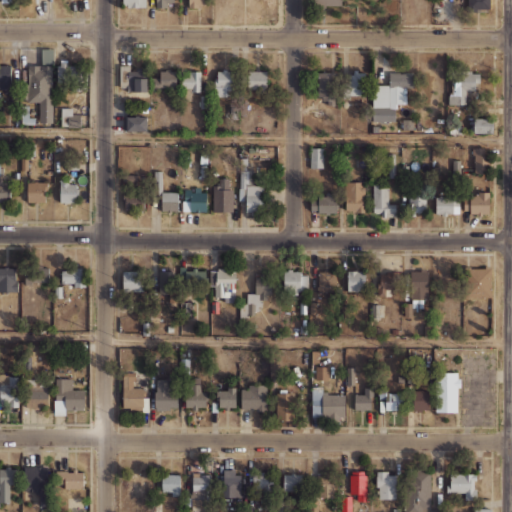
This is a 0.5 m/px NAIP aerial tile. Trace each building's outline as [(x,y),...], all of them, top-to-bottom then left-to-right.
[(144,0),(122,0),(123,8),(144,7),(144,0)] [(489,0),(490,1),(480,1),(480,12),(467,12),(467,0),(489,0)] [(28,65),(41,65),(42,49),(53,49),(54,64),(52,64),(51,123),(39,123),(39,102),(27,102),(28,65)] [(57,65),(60,65),(60,59),(67,60),(67,65),(85,65),(85,82),(57,82),(57,65)] [(0,65),(10,65),(10,88),(0,88),(0,65)] [(130,71),(136,71),(136,67),(141,67),(147,67),(147,78),(146,91),(127,91),(127,88),(118,87),(119,65),(130,65),(130,71)] [(159,71),(165,71),(165,69),(171,69),(171,71),(176,71),(176,87),(158,87),(158,89),(151,90),(151,78),(159,78),(159,71)] [(217,71),(222,71),(222,69),(227,69),(227,71),(232,71),(231,96),(214,96),(214,78),(217,78),(217,71)] [(347,74),(353,74),(353,70),(357,70),(357,72),(365,72),(365,92),(360,92),(360,95),(347,96),(347,74)] [(181,73),(190,73),(190,71),(200,71),(200,91),(192,91),(192,88),(180,88),(181,73)] [(248,71),(267,71),(267,89),(248,89),(248,71)] [(317,71),(335,71),(335,105),(327,105),(327,100),(322,100),(322,96),(317,96),(317,71)] [(453,71),(471,71),(471,73),(479,73),(479,82),(475,82),(475,90),(466,90),(465,104),(448,104),(448,95),(453,95),(453,71)] [(373,85),(372,121),(395,121),(395,103),(406,103),(406,87),(414,87),(414,73),(399,73),(399,72),(389,72),(389,84),(373,85)] [(200,95),(208,95),(208,107),(200,107),(200,95)] [(21,105),(28,105),(28,117),(35,117),(35,124),(21,124),(21,105)] [(230,106),(237,105),(238,118),(230,119),(230,106)] [(61,107),(72,108),(72,114),(80,114),(80,127),(67,127),(67,126),(61,126),(61,107)] [(124,116),(135,116),(135,115),(139,115),(139,116),(147,116),(146,131),(124,131),(124,116)] [(474,118),(493,118),(493,133),(473,133),(473,131),(470,131),(470,125),(474,125),(474,118)] [(402,119),(413,119),(412,130),(402,129),(402,119)] [(449,126),(464,126),(464,134),(449,134),(449,126)] [(21,155),(21,143),(36,143),(36,155),(21,155)] [(310,148),(310,168),(323,168),(323,148),(310,148)] [(472,148),(483,148),(482,173),(474,173),(474,155),(472,155),(472,148)] [(200,153),(208,153),(207,163),(200,163),(200,153)] [(263,186),(262,215),(245,215),(245,201),(238,201),(238,188),(239,188),(240,158),(247,158),(247,169),(253,169),(253,184),(254,184),(254,185),(263,186)] [(452,160),(460,160),(460,180),(452,179),(452,160)] [(462,162),(473,162),(472,169),(469,169),(469,173),(461,172),(462,162)] [(256,166),(265,166),(264,177),(256,177),(256,166)] [(154,171),(162,171),(161,191),(154,192),(154,171)] [(465,176),(484,176),(484,190),(465,190),(465,176)] [(212,186),(212,211),(232,211),(232,189),(229,189),(229,178),(219,178),(219,186),(212,186)] [(60,179),(69,179),(69,184),(77,184),(77,188),(78,188),(78,196),(77,196),(77,201),(60,201),(60,179)] [(345,182),(364,181),(364,212),(356,212),(356,210),(345,210),(345,182)] [(0,182),(9,182),(10,197),(0,197),(0,182)] [(27,182),(47,182),(47,190),(45,190),(45,202),(27,202),(27,182)] [(373,185),(372,213),(381,213),(381,216),(397,216),(398,204),(388,204),(388,185),(373,185)] [(206,192),(201,192),(201,187),(195,187),(194,191),(191,191),(191,188),(184,188),(184,200),(182,200),(182,211),(206,211),(206,192)] [(415,216),(408,216),(409,190),(425,190),(425,212),(415,212),(415,216)] [(178,192),(161,191),(161,211),(168,211),(170,211),(177,210),(178,192)] [(317,196),(326,196),(326,192),(336,192),(336,212),(330,212),(330,214),(325,214),(325,212),(318,212),(318,210),(310,210),(310,200),(317,200),(317,196)] [(488,214),(481,214),(481,215),(477,215),(478,214),(469,213),(469,210),(463,210),(463,202),(469,202),(470,195),(478,195),(478,192),(489,192),(488,214)] [(125,203),(123,204),(123,194),(128,194),(128,196),(144,196),(144,210),(125,211),(125,203)] [(436,197),(435,213),(441,213),(441,215),(447,215),(447,213),(459,213),(459,197),(442,197),(442,195),(439,195),(439,197),(436,197)] [(25,267),(39,267),(39,265),(42,265),(42,267),(49,267),(49,281),(32,282),(32,284),(25,284),(25,267)] [(0,267),(4,267),(4,266),(8,266),(8,267),(15,268),(15,281),(18,281),(18,291),(0,291),(0,267)] [(186,270),(192,270),(192,268),(197,268),(197,270),(205,270),(205,277),(208,277),(208,285),(179,285),(179,266),(186,266),(186,270)] [(491,266),(490,297),(463,297),(464,266),(470,266),(470,268),(485,269),(485,266),(491,266)] [(61,270),(76,270),(76,268),(85,268),(85,286),(73,286),(73,283),(61,283),(61,274),(60,274),(60,272),(61,272),(61,270)] [(235,271),(227,271),(227,268),(218,268),(218,270),(216,270),(216,271),(210,270),(210,286),(214,286),(214,297),(224,297),(224,302),(235,302),(235,271)] [(284,271),(283,294),(298,294),(298,290),(308,290),(308,275),(300,275),(300,271),(292,271),(292,269),(288,269),(288,271),(284,271)] [(410,271),(410,299),(427,299),(427,271),(424,271),(424,269),(420,269),(420,271),(410,271)] [(318,271),(323,271),(324,270),(327,270),(327,271),(336,271),(336,311),(318,311),(318,301),(310,301),(311,291),(318,291),(318,271)] [(347,270),(347,291),(366,291),(365,270),(347,270)] [(141,271),(123,271),(123,290),(141,290),(141,271)] [(159,271),(174,271),(174,302),(168,302),(168,293),(159,293),(159,271)] [(380,285),(377,285),(377,296),(390,296),(390,292),(399,292),(399,271),(387,271),(387,273),(380,273),(380,285)] [(271,273),(255,273),(255,293),(246,293),(246,303),(240,303),(240,317),(248,317),(248,315),(254,315),(256,313),(256,311),(258,311),(258,308),(262,308),(262,300),(271,299),(271,273)] [(180,302),(193,302),(193,314),(180,314),(180,302)] [(411,303),(404,303),(404,317),(412,317),(411,303)] [(390,304),(372,304),(372,317),(390,317),(390,304)] [(311,350),(319,351),(318,363),(311,362),(311,350)] [(181,358),(189,358),(189,374),(181,374),(181,358)] [(315,366),(315,379),(328,379),(328,366),(315,366)] [(355,367),(347,367),(347,385),(355,385),(355,367)] [(407,370),(421,370),(420,383),(406,382),(407,370)] [(135,373),(123,372),(123,407),(136,407),(136,409),(142,410),(142,412),(148,412),(148,397),(142,397),(142,395),(146,395),(146,388),(132,387),(132,380),(135,380),(135,373)] [(435,372),(435,411),(457,412),(457,387),(459,387),(459,379),(457,378),(457,372),(435,372)] [(8,376),(18,376),(17,406),(12,407),(12,400),(0,400),(0,384),(8,384),(8,376)] [(26,378),(35,378),(36,390),(48,390),(48,406),(26,406),(26,378)] [(55,378),(72,378),(72,389),(83,389),(83,407),(65,407),(65,415),(54,415),(54,400),(55,400),(55,378)] [(156,379),(156,391),(154,391),(154,407),(156,407),(156,410),(170,410),(170,407),(177,407),(177,401),(178,401),(178,397),(179,397),(179,391),(172,391),(172,379),(156,379)] [(185,384),(185,407),(191,407),(191,410),(197,410),(197,407),(205,407),(206,401),(209,400),(209,392),(201,391),(201,384),(185,384)] [(266,384),(248,385),(248,389),(241,389),(241,408),(266,408),(266,384)] [(322,394),(322,386),(311,386),(311,416),(322,417),(322,416),(329,416),(329,418),(341,418),(341,416),(345,416),(344,394),(322,394)] [(388,392),(403,392),(403,409),(385,409),(385,399),(378,399),(378,386),(386,386),(386,391),(388,391),(388,392)] [(235,387),(235,407),(229,407),(229,409),(225,409),(225,407),(216,407),(216,390),(227,390),(227,387),(235,387)] [(373,387),(364,387),(364,395),(354,395),(354,405),(373,405),(373,387)] [(294,393),(286,392),(286,389),(283,389),(280,389),(280,393),(276,393),(275,419),(295,419),(294,393)] [(406,390),(428,390),(428,394),(430,393),(430,400),(428,400),(428,409),(406,409),(406,390)] [(23,467),(49,466),(50,506),(39,506),(38,490),(24,490),(23,467)] [(0,467),(18,468),(17,484),(10,484),(10,502),(0,502),(0,467)] [(234,469),(223,468),(223,497),(240,497),(240,474),(234,474),(234,469)] [(55,471),(66,471),(66,472),(72,472),(72,469),(76,469),(77,472),(82,471),(83,488),(56,490),(55,471)] [(365,469),(348,470),(349,494),(350,494),(356,494),(356,501),(367,500),(365,469)] [(376,471),(389,470),(390,475),(391,498),(379,499),(378,487),(377,487),(376,471)] [(430,471),(429,510),(429,511),(399,511),(401,471),(430,471)] [(273,490),(273,472),(253,472),(253,491),(273,490)] [(304,472),(282,472),(282,490),(304,490),(304,472)] [(334,472),(318,472),(319,499),(335,498),(334,472)] [(210,473),(192,473),(192,489),(210,489),(210,473)] [(180,474),(161,474),(161,490),(172,490),(172,495),(180,495),(180,474)] [(450,474),(476,475),(475,500),(464,499),(464,492),(446,492),(446,484),(449,484),(450,474)] [(350,511),(350,496),(341,496),(341,511),(350,511)] [(66,511),(67,497),(88,497),(87,511),(66,511)]
